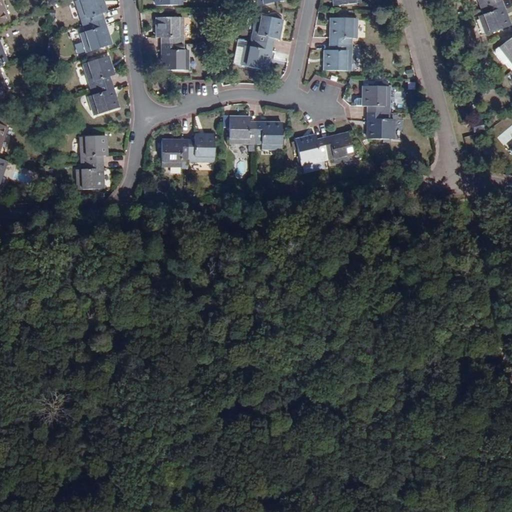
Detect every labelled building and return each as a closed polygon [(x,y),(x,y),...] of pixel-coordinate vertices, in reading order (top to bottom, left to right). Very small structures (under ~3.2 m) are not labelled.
[(0,0),(0,24),(9,21),(0,0)] [(80,0),(76,1),(83,26),(104,20),(102,14),(107,12),(103,0),(80,0)] [(478,0),(482,9),(501,1),(500,0),(478,0)] [(486,36),(511,26),(501,1),(482,9),(484,15),(479,17),(486,36)] [(282,20),(257,15),(252,41),(272,45),(273,39),(278,40),(282,20)] [(162,38),(162,44),(183,44),(183,18),(157,18),(157,38),(162,38)] [(356,19),(331,19),(330,45),(351,45),(351,39),(356,39),(356,19)] [(87,53),(112,45),(104,20),(83,26),(85,32),(81,34),(87,53)] [(511,37),(499,47),(511,63),(511,37)] [(245,46),(246,41),(238,40),(236,46),(245,48),(245,46)] [(250,47),(245,46),(245,48),(236,46),(233,64),(241,65),(241,66),(267,71),(272,45),(252,41),(251,41),(250,47)] [(188,51),(183,50),(183,44),(162,44),(163,70),(188,71),(188,51)] [(324,70),(350,72),(351,45),(330,45),(330,51),(325,51),(324,70)] [(108,56),(83,65),(91,90),(111,83),(109,77),(115,76),(108,56)] [(94,116),(119,108),(111,83),(91,90),(93,95),(88,97),(94,116)] [(368,108),(368,113),(389,114),(389,87),(364,87),(363,107),(368,108)] [(394,120),(389,120),(389,114),(368,113),(367,139),(394,140),(394,120)] [(230,117),(229,144),(256,144),(256,123),(250,123),(250,117),(230,117)] [(474,133),(484,131),(481,121),(471,123),(474,133)] [(282,149),(282,123),(256,123),(256,144),(261,144),(261,149),(282,149)] [(0,150),(8,128),(0,125),(0,150)] [(354,160),(348,134),(322,140),(327,160),(333,159),(334,163),(354,160)] [(296,140),(302,166),(327,160),(322,140),(317,141),(316,135),(296,140)] [(80,138),(82,164),(102,163),(102,157),(108,157),(107,136),(80,138)] [(195,136),(194,141),(188,141),(188,162),(214,162),(214,136),(195,136)] [(181,167),(182,162),(188,162),(188,141),(162,140),(161,166),(181,167)] [(77,190),(104,189),(102,163),(82,164),(82,171),(76,171),(77,190)]
